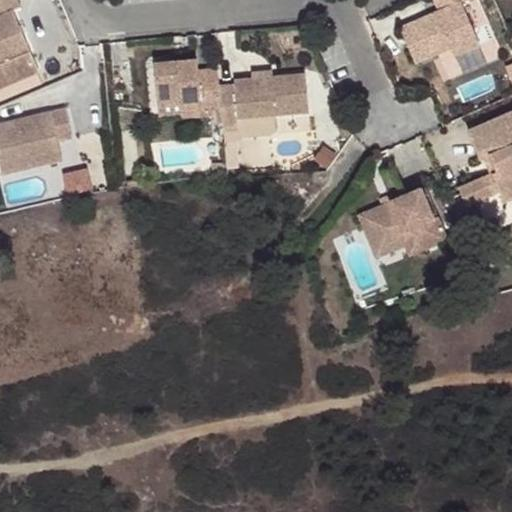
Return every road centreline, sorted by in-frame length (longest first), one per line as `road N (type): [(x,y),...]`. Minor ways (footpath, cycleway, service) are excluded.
road 1 (track): [(511,375),(0,470)]
road 2 (residential): [(79,0),(109,14),(326,1)]
road 3 (residential): [(326,1),(388,121)]
